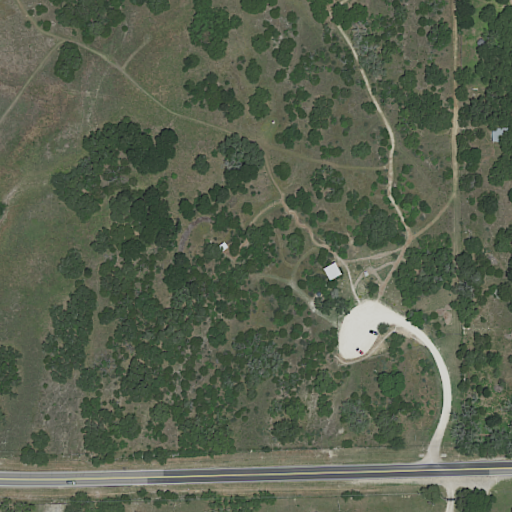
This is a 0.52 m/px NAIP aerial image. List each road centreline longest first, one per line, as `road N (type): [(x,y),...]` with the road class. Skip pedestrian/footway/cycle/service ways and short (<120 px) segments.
road 1 (secondary): [(0,475),(511,463)]
road 2 (residential): [(422,465),(443,413),(439,366),(417,330),(372,304)]
